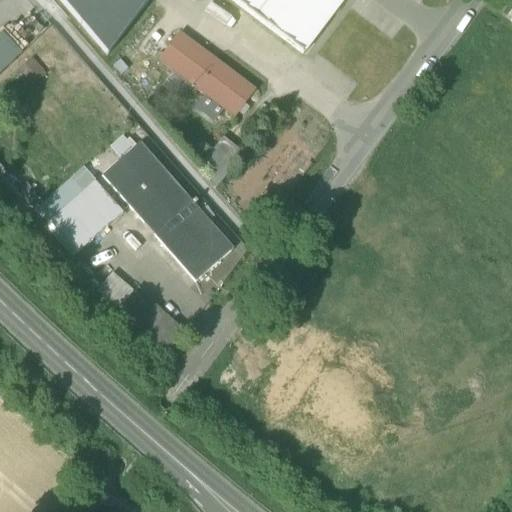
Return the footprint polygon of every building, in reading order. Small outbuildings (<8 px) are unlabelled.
[(58,0),(107,57),(150,0),(58,0)] [(344,0),(228,0),(302,56),(344,0)] [(0,38),(0,74),(21,55),(3,36),(0,38)] [(158,63),(177,77),(197,50),(178,36),(158,63)] [(223,111),(233,119),(253,93),(197,50),(177,77),(203,97),(223,111)] [(45,76),(32,60),(16,73),(30,89),(45,76)] [(223,111),(203,97),(192,111),(211,126),(223,111)] [(120,162),(136,148),(128,139),(112,153),(120,162)] [(201,167),(214,191),(241,157),(222,142),(201,167)] [(101,178),(181,270),(218,237),(193,207),(196,205),(194,203),(191,205),(138,146),(136,148),(120,162),(101,178)] [(36,211),(48,225),(94,185),(81,171),(36,211)] [(48,225),(76,257),(122,216),(94,185),(48,225)] [(232,252),(218,237),(181,270),(194,285),(232,252)] [(117,313),(133,294),(111,275),(95,293),(117,313)] [(134,330),(151,346),(171,324),(153,307),(136,290),(133,294),(117,313),(134,330)] [(182,335),(171,324),(151,346),(164,358),(182,335)]
